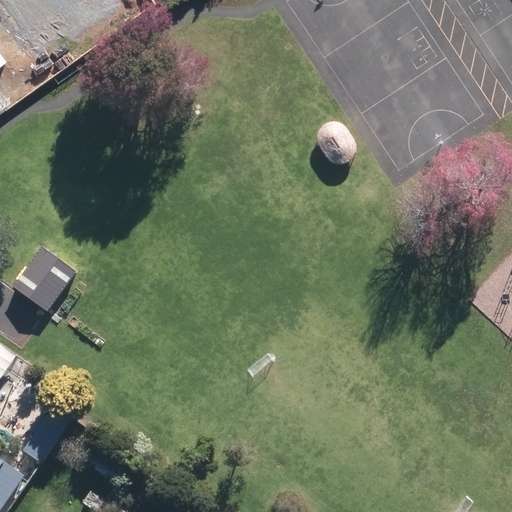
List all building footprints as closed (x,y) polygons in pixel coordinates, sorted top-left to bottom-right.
[(66,0),(4,0),(0,3),(0,24),(10,38),(66,0)] [(124,2),(122,0),(66,0),(10,38),(29,67),(124,2)] [(320,149),(327,160),(331,164),(335,166),(341,166),(345,165),(349,163),(352,159),(355,154),(356,149),(356,146),(355,142),(346,129),(342,126),(339,125),(335,124),(330,125),(326,126),(323,128),(321,131),(319,133),(318,138),(318,143),(319,146),(320,149)] [(41,247),(11,290),(47,311),(76,271),(41,247)] [(0,337),(0,374),(7,380),(25,357),(0,337)] [(0,511),(2,511),(28,475),(0,456),(0,511)]
